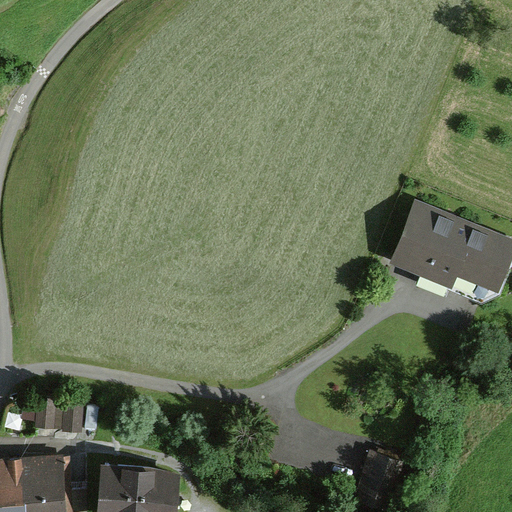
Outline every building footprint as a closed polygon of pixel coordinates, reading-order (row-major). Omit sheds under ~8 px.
[(511,253),(511,236),(419,201),(397,258),(457,282),(460,273),(498,288),(511,253)] [(22,417),(43,423),(48,404),(27,398),(22,417)] [(48,427),(84,429),(85,399),(49,398),(48,427)] [(402,463),(369,451),(355,491),(387,503),(402,463)] [(61,511),(59,458),(23,460),(24,497),(24,511),(61,511)] [(0,498),(24,497),(23,460),(0,460),(0,498)] [(175,511),(181,473),(107,463),(100,511),(175,511)] [(24,511),(24,497),(0,498),(0,511),(24,511)]
